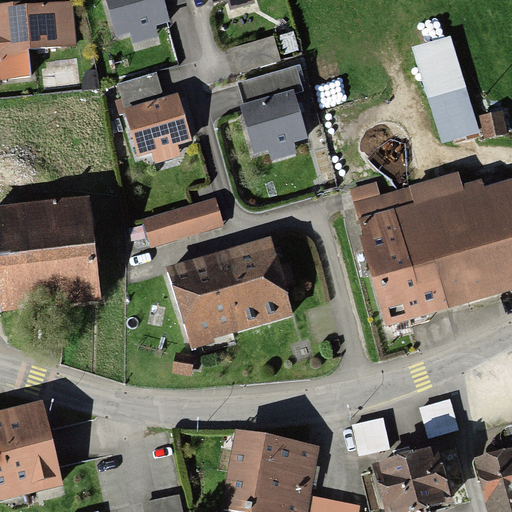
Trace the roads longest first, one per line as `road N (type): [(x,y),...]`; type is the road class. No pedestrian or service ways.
road 1 (residential): [(366,396),(318,215),(254,233),(229,217),(177,27)]
road 2 (tertiary): [(366,396),(298,409),(206,411),(137,405),(0,369)]
road 3 (tertiary): [(511,332),(366,396)]
